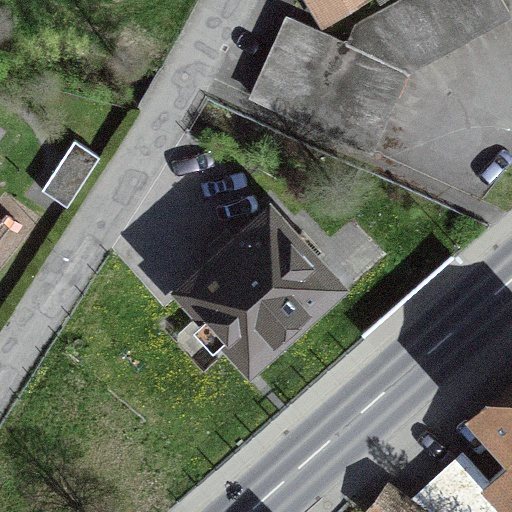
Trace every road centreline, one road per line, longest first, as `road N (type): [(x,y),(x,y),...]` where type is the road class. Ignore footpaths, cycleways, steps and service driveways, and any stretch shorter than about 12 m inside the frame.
road 1 (residential): [(0,373),(180,91),(224,0)]
road 2 (primary): [(252,511),(511,276)]
